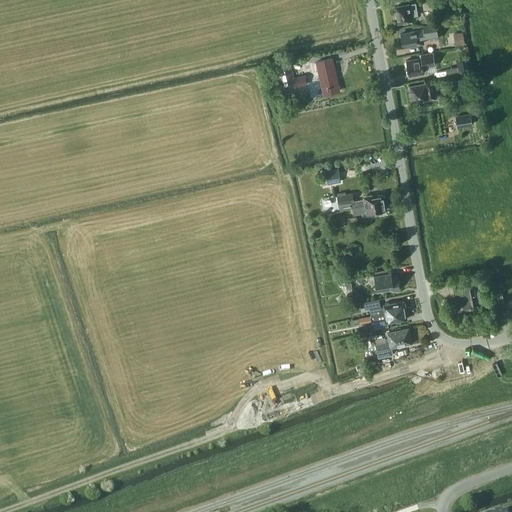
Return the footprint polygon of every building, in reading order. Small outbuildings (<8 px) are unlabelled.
[(418,16),(415,3),(395,6),(398,23),(412,21),(411,17),(418,16)] [(439,39),(436,22),(422,25),(423,29),(409,31),(410,32),(400,34),(402,47),(423,43),(422,35),(428,34),(429,40),(439,39)] [(464,45),(463,32),(453,33),(455,46),(464,45)] [(434,65),(432,53),(420,55),(420,58),(406,60),(408,75),(424,72),(423,67),(434,65)] [(471,70),(468,56),(456,59),(459,73),(471,70)] [(301,59),(290,61),(293,76),(304,74),(301,59)] [(339,91),(332,59),(316,62),(324,95),(339,91)] [(290,63),(278,66),(283,89),(295,87),(293,78),(290,63)] [(435,98),(432,79),(424,81),(424,84),(410,86),(413,100),(427,98),(428,100),(435,98)] [(470,113),(455,115),(458,127),(472,125),(470,113)] [(341,182),(338,169),(325,172),(328,185),(341,182)] [(352,208),(384,202),(383,194),(372,197),(371,195),(363,196),(363,199),(354,201),(352,192),(337,195),(340,210),(352,208)] [(384,202),(352,208),(353,215),(366,212),(366,215),(375,214),(374,212),(386,210),(384,202)] [(391,275),(391,272),(374,275),(377,291),(400,287),(398,274),(391,275)] [(474,308),(469,285),(453,288),(458,311),(474,308)] [(365,309),(369,308),(380,307),(380,306),(379,299),(364,301),(365,309)] [(382,307),(380,306),(380,307),(369,308),(371,315),(371,316),(405,310),(403,301),(383,304),(383,307),(382,307)] [(371,316),(371,315),(359,317),(360,324),(371,322),(371,321),(372,321),(373,330),(387,328),(386,323),(407,319),(405,310),(371,316)] [(411,343),(408,328),(387,332),(388,338),(385,339),(385,336),(375,339),(376,343),(375,343),(378,357),(393,354),(391,347),(411,343)]
